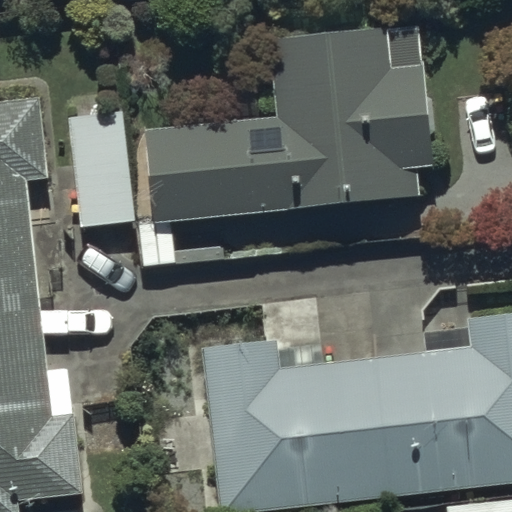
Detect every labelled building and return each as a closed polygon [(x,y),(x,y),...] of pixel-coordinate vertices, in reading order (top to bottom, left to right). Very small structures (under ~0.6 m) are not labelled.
[(22,0),(24,15),(145,0),(22,0)] [(412,39),(267,54),(275,130),(142,144),(152,237),(135,238),(139,274),(174,271),(170,232),(413,207),(411,181),(426,180),(412,39)] [(0,511),(31,511),(80,507),(66,380),(45,382),(25,194),(45,192),(37,111),(0,115),(0,511)] [(73,234),(133,229),(125,122),(65,126),(73,234)] [(275,350),(198,358),(214,511),(351,511),(511,495),(511,324),(420,334),(422,361),(277,376),(275,350)]
